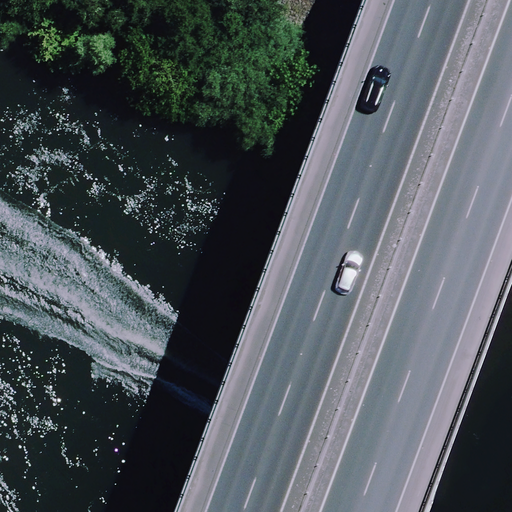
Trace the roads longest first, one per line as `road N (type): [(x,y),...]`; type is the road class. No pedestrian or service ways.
road 1 (motorway): [(242,511),(429,0)]
road 2 (motorway): [(511,95),(359,511)]
